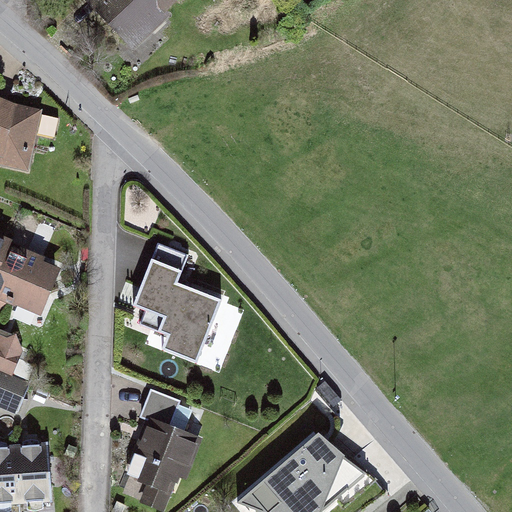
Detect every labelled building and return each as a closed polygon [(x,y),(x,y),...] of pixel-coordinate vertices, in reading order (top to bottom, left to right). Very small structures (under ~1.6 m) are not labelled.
[(167,21),(190,0),(94,0),(86,8),(133,61),(173,28),(167,21)] [(52,119),(0,98),(0,164),(29,176),(52,119)] [(23,231),(0,222),(0,288),(53,309),(70,268),(17,247),(23,231)] [(189,253),(160,239),(142,280),(131,276),(123,294),(135,299),(132,305),(147,311),(143,321),(168,334),(164,348),(197,363),(221,299),(177,282),(189,253)] [(23,351),(0,341),(0,407),(23,417),(34,389),(11,380),(23,351)] [(166,511),(171,511),(207,414),(153,395),(119,494),(166,511)] [(328,463),(310,442),(259,487),(280,511),(313,511),(339,490),(320,469),(328,463)] [(49,451),(0,453),(0,511),(52,509),(49,451)]
